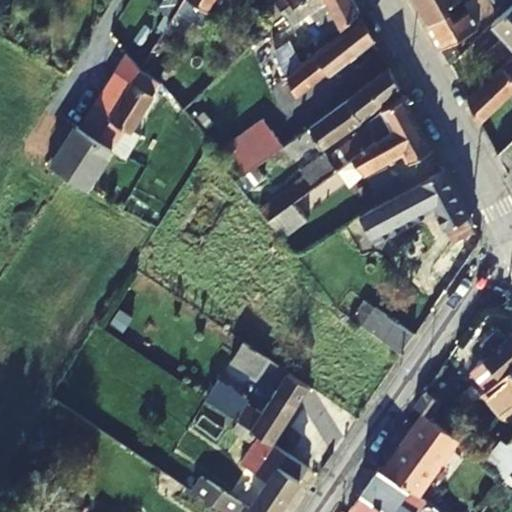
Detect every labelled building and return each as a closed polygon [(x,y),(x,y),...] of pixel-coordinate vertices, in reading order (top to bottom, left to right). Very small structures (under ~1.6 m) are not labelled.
[(212,0),(183,0),(141,67),(149,77),(189,14),(200,21),(212,0)] [(280,12),(286,7),(280,0),(278,0),(274,4),(280,12)] [(354,0),(301,0),(292,7),(300,19),(324,0),(326,0),(331,6),(319,15),(330,34),(361,11),(354,0)] [(413,0),(425,22),(449,9),(447,4),(453,0),(413,0)] [(448,63),(473,40),(467,32),(479,24),(477,20),(495,9),(492,3),(495,0),(465,0),(449,9),(425,22),(448,63)] [(511,2),(493,21),(511,42),(511,2)] [(363,15),(295,70),(286,78),(278,50),(261,55),(270,83),(275,83),(288,103),(375,39),(363,15)] [(286,78),(295,70),(280,16),(270,25),(278,50),(286,78)] [(305,45),(298,51),(304,60),(312,54),(305,45)] [(98,51),(86,72),(99,79),(105,69),(125,81),(131,71),(98,51)] [(241,52),(200,91),(209,100),(250,63),(241,52)] [(479,120),(511,88),(511,55),(467,98),(479,120)] [(348,98),(361,116),(401,87),(390,66),(348,98)] [(133,80),(110,117),(98,137),(111,145),(112,146),(123,127),(129,131),(153,92),(133,80)] [(405,96),(381,109),(391,127),(377,138),(371,142),(382,161),(402,150),(408,160),(432,147),(405,96)] [(322,145),(361,116),(348,98),(310,128),(322,145)] [(365,121),(368,125),(377,138),(391,127),(381,109),(365,121)] [(98,137),(110,117),(97,110),(86,128),(98,137)] [(260,114),(219,146),(241,174),(282,143),(260,114)] [(87,184),(111,145),(98,137),(86,128),(72,120),(48,160),(87,184)] [(508,172),(511,168),(511,137),(507,142),(494,120),(483,126),(508,172)] [(377,138),(368,125),(329,155),(338,167),(371,142),(377,138)] [(277,145),(287,160),(314,143),(305,128),(277,145)] [(338,167),(292,201),(268,218),(284,236),(367,175),(365,171),(382,161),(371,142),(338,167)] [(324,149),(299,165),(309,181),(334,165),(324,149)] [(266,173),(259,164),(253,168),(260,177),(266,173)] [(432,203),(450,234),(472,223),(444,169),(373,206),(385,227),(432,203)] [(268,218),(292,201),(285,192),(261,210),(268,218)] [(264,251),(284,236),(268,218),(249,232),(264,251)] [(472,223),(450,234),(458,248),(479,236),(472,223)] [(223,324),(244,339),(263,308),(242,294),(223,324)] [(374,307),(361,325),(402,353),(415,335),(374,307)] [(492,350),(470,371),(486,389),(511,367),(511,326),(506,320),(483,340),(492,350)] [(249,371),(263,352),(244,339),(232,359),(249,371)] [(511,367),(486,389),(484,392),(505,413),(511,407),(511,367)] [(261,412),(246,402),(236,416),(271,440),(310,384),(289,370),(261,412)] [(226,408),(234,394),(237,391),(219,379),(208,397),(226,408)] [(423,409),(430,414),(441,399),(425,387),(414,403),(423,409)] [(236,416),(246,402),(234,394),(226,408),(236,416)] [(423,409),(381,466),(409,486),(418,491),(458,438),(430,414),(423,409)] [(254,511),(276,511),(308,465),(271,440),(269,443),(258,436),(242,461),(268,479),(249,508),(254,511)] [(505,475),(511,465),(511,437),(507,444),(500,438),(485,459),(505,475)] [(375,511),(381,505),(391,511),(409,486),(381,466),(379,463),(350,506),(359,511),(375,511)] [(409,486),(391,511),(390,511),(418,511),(427,498),(418,491),(409,486)] [(226,492),(219,503),(232,511),(241,511),(246,506),(226,492)]
